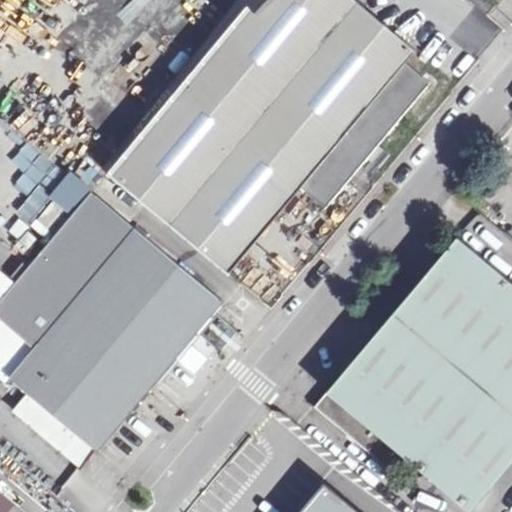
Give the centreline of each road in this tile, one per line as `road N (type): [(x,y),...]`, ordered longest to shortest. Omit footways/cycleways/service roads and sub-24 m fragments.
road 1 (unclassified): [(511,77),(153,511)]
road 2 (unknown): [(96,511),(0,418)]
road 3 (unknown): [(511,72),(408,0)]
